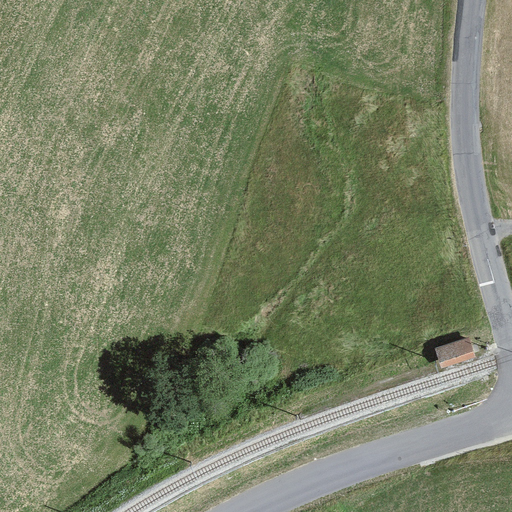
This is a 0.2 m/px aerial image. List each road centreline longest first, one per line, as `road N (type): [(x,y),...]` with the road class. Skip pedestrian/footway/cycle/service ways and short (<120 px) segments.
road 1 (tertiary): [(511,354),(466,154),(473,0)]
road 2 (tertiary): [(246,511),(345,467),(511,416)]
